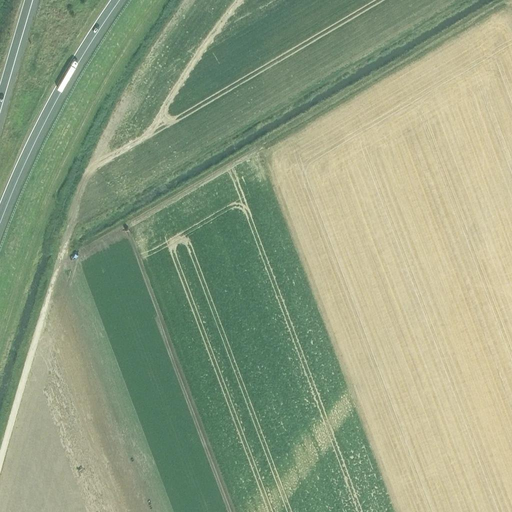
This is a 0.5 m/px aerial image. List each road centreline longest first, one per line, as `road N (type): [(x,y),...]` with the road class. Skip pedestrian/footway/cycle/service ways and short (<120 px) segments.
road 1 (unclassified): [(0,468),(71,227)]
road 2 (motorway): [(0,213),(37,127),(115,0)]
